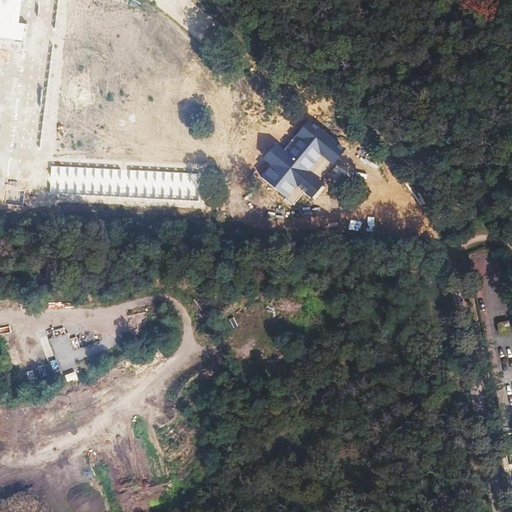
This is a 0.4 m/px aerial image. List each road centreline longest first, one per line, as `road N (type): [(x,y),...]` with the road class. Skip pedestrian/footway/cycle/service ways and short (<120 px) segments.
road 1 (track): [(215,511),(444,248)]
road 2 (residential): [(511,245),(444,248),(497,511)]
